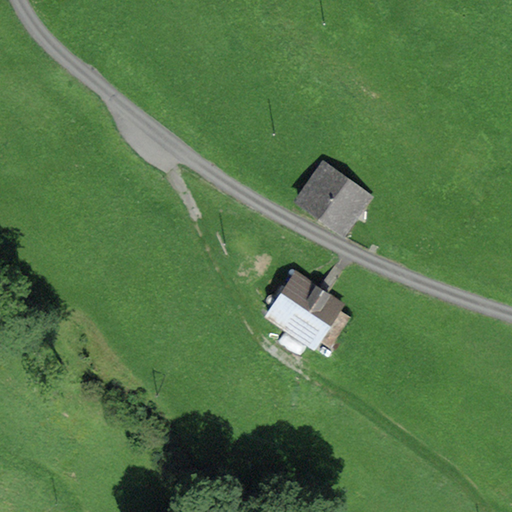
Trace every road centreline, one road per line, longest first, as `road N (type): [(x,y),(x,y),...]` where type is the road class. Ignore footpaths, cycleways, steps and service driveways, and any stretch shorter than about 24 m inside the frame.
road 1 (unclassified): [(18,0),(52,47),(194,162),(383,269),(511,314)]
road 2 (track): [(170,143),(173,174),(252,333),(431,456),(488,511)]
